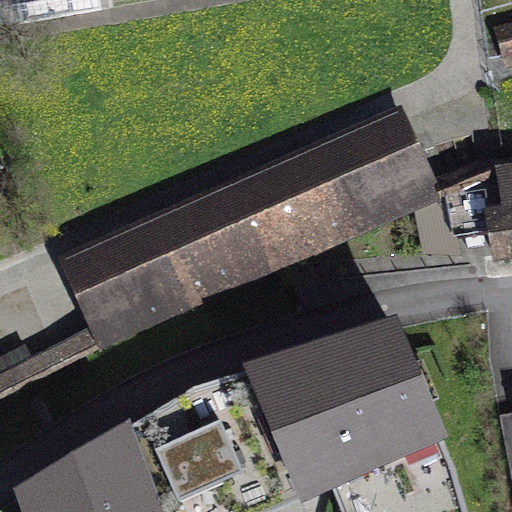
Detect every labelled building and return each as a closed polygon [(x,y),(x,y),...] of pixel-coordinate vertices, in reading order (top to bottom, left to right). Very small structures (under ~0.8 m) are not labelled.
[(511,22),(492,28),(506,71),(511,69),(511,22)] [(401,108),(59,262),(101,351),(443,199),(401,108)] [(484,212),(493,266),(511,262),(511,166),(495,170),(501,209),(484,212)] [(306,508),(439,446),(393,336),(251,383),(306,508)] [(25,504),(28,511),(152,511),(126,442),(25,504)] [(174,511),(249,511),(224,452),(160,480),(174,511)]
